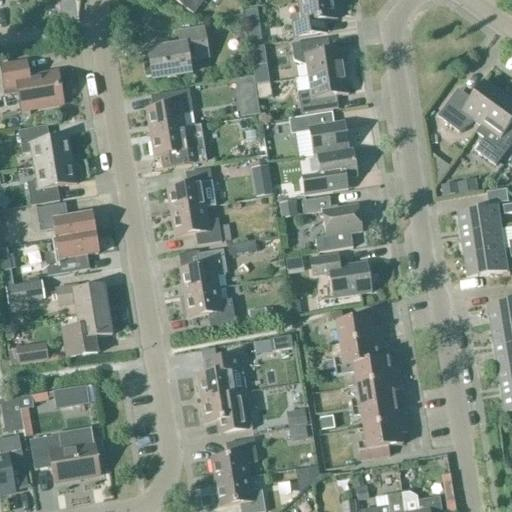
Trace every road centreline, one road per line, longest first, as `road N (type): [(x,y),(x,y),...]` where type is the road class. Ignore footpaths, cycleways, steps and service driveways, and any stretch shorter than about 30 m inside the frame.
road 1 (residential): [(474,511),(448,326),(398,88),(393,34),(412,0)]
road 2 (residential): [(138,511),(173,467),(93,25)]
